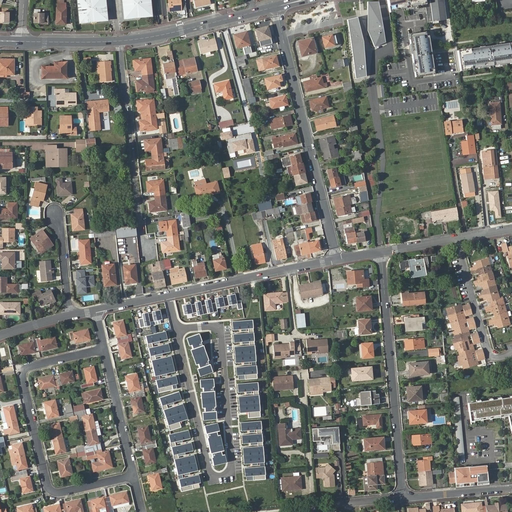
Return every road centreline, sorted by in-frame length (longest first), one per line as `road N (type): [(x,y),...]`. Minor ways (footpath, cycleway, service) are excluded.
road 1 (residential): [(176,328),(209,471),(218,478),(231,470),(220,331),(199,327)]
road 2 (residential): [(134,475),(48,489),(22,374),(103,347)]
road 3 (residential): [(382,0),(391,50),(375,56),(373,80),(383,163),(380,252)]
road 4 (residential): [(274,6),(336,259)]
road 5 (residential): [(402,496),(380,252)]
road 6 (residential): [(118,41),(147,249)]
road 7 (residential): [(167,295),(336,259)]
road 8 (residential): [(511,354),(488,352),(456,240)]
road 9 (secondary): [(118,41),(252,12)]
road 10 (residential): [(103,347),(134,475)]
